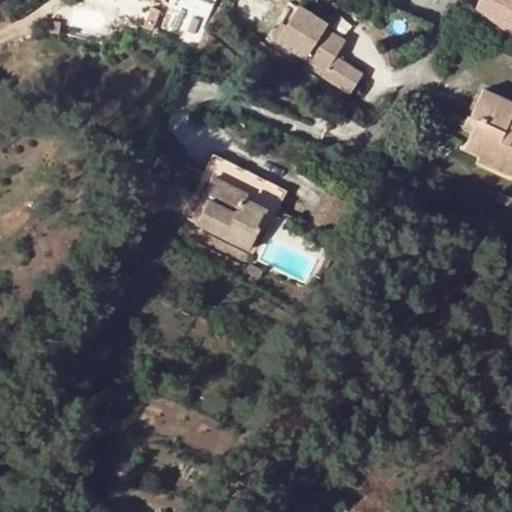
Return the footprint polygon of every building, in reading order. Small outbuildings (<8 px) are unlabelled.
[(511,0),(477,0),(475,4),(511,32),(511,0)] [(302,12),(282,45),(331,77),(328,80),(356,98),(366,80),(339,62),(348,47),(329,34),(331,30),(302,12)] [(397,13),(383,37),(412,50),(426,26),(397,13)] [(511,175),(511,102),(484,90),(472,117),(478,120),(473,131),(464,149),(479,156),(478,161),(511,176),(511,175)] [(478,120),(472,117),(467,128),(473,131),(478,120)] [(204,198),(208,200),(197,223),(250,250),(255,241),(260,230),(258,227),(266,209),(246,199),(247,195),(212,178),(204,198)] [(149,180),(139,204),(156,212),(167,190),(149,180)] [(511,198),(501,193),(497,202),(511,208),(511,198)]
